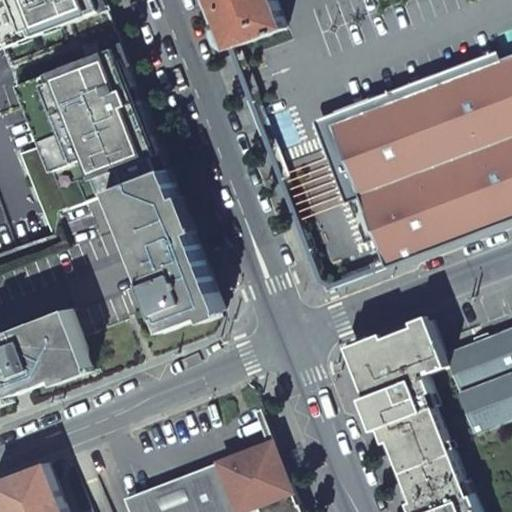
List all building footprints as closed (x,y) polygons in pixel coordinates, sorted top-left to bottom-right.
[(175,170),(111,0),(0,0),(0,29),(0,30),(28,105),(68,211),(115,193),(175,170)] [(213,0),(217,9),(232,49),(259,38),(287,27),(276,0),(213,0)] [(266,60),(265,60),(267,66),(287,58),(303,48),(299,24),(289,0),(276,0),(287,27),(259,38),(266,60)] [(0,114),(28,105),(0,30),(0,29),(0,114)] [(232,49),(240,70),(265,60),(266,60),(259,38),(232,49)] [(348,202),(361,197),(333,123),(503,59),(500,50),(317,119),(323,136),(348,202)] [(361,197),(388,270),(511,222),(511,55),(503,59),(333,123),(361,197)] [(175,170),(115,193),(170,332),(227,310),(212,270),(175,170)] [(73,310),(0,337),(0,403),(96,366),(73,310)] [(376,406),(398,465),(479,434),(448,355),(434,320),(389,338),(388,334),(371,340),(360,366),(376,406)] [(511,420),(511,329),(455,352),(448,355),(479,434),(511,420)] [(511,511),(511,420),(479,434),(398,465),(416,511),(511,511)] [(203,471),(128,499),(132,511),(304,511),(302,506),(301,506),(292,482),(293,482),(277,442),(203,471)] [(0,511),(70,511),(52,463),(0,483),(0,511)]
